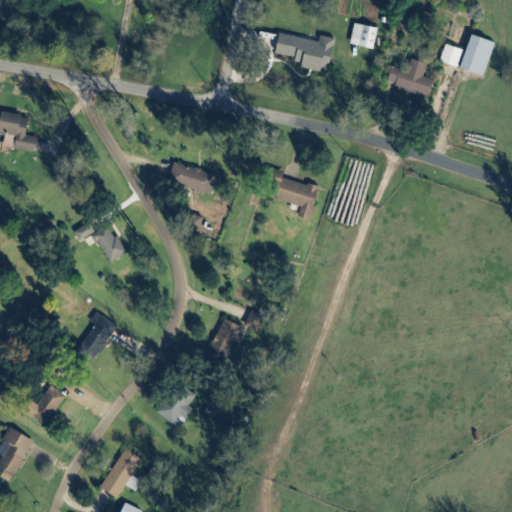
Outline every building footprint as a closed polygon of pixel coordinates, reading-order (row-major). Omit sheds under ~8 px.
[(381,29),(358,24),(353,45),(377,50),(381,29)] [(338,39),(324,36),(323,42),(283,35),(279,55),(305,61),(304,67),(332,73),(338,39)] [(487,77),(498,43),(475,35),(464,69),(487,77)] [(444,63),(462,67),(466,49),(447,45),(444,63)] [(427,77),(430,63),(413,60),(411,69),(395,66),(392,82),(400,84),(399,90),(432,97),(436,79),(427,77)] [(6,148),(38,152),(40,137),(30,136),(32,117),(0,112),(0,134),(8,135),(6,148)] [(220,176),(177,163),(172,182),(214,195),(220,176)] [(83,242),(104,229),(97,219),(77,233),(83,242)] [(92,247),(102,242),(112,263),(128,255),(115,226),(88,238),(92,247)] [(248,327),(263,333),(269,317),(253,311),(248,327)] [(98,326),(85,345),(99,356),(121,327),(101,312),(93,322),(98,326)] [(249,329),(227,319),(212,353),(230,361),(237,343),(242,346),(249,329)] [(182,429),(196,410),(192,406),(199,396),(184,385),(161,414),(182,429)] [(34,416),(51,426),(69,396),(53,386),(34,416)] [(38,443),(15,428),(0,450),(0,453),(5,457),(0,465),(0,474),(13,483),(38,443)] [(103,488),(120,499),(145,460),(129,449),(103,488)]
